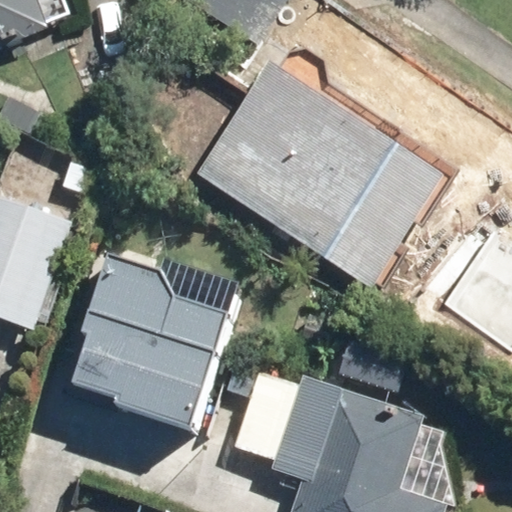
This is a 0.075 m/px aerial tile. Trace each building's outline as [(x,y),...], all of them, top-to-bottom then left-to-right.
[(36,0),(0,0),(0,50),(49,32),(36,0)] [(185,0),(267,53),(301,0),(185,0)] [(450,183),(272,66),(199,177),(376,294),(450,183)] [(70,221),(0,198),(0,318),(34,330),(70,221)] [(165,278),(110,259),(65,389),(196,433),(236,319),(175,299),(165,278)] [(301,375),(269,470),(300,481),(289,511),(447,511),(448,509),(402,494),(427,417),(301,375)]
